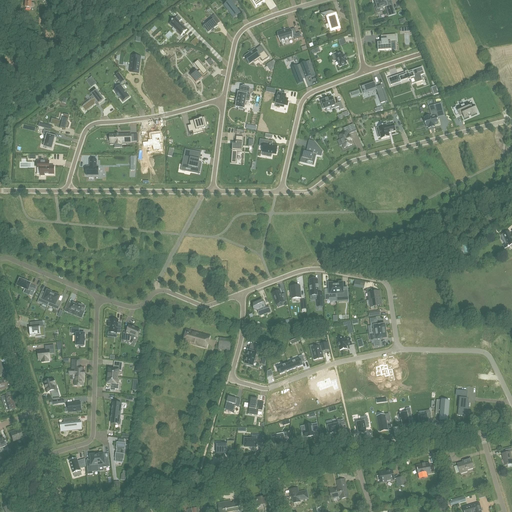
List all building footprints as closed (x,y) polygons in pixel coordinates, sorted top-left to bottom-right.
[(35,3),(32,3),(32,0),(26,0),(26,8),(32,8),(32,7),(35,7),(35,3)] [(224,5),(223,5),(233,18),(240,13),(230,0),(224,5)] [(374,0),(375,1),(374,1),(376,7),(377,7),(378,10),(386,7),(388,15),(395,13),(391,1),(390,1),(389,0),(374,0)] [(328,13),(321,15),(326,18),(331,32),(337,30),(336,28),(340,26),(336,15),(336,14),(331,12),(328,13)] [(213,19),(203,27),(204,28),(204,29),(205,29),(208,33),(212,31),(215,29),(214,29),(218,26),(217,24),(220,22),(215,15),(211,17),(213,19)] [(178,16),(169,24),(173,28),(177,31),(176,32),(181,36),(183,34),(184,34),(185,33),(184,33),(187,30),(183,25),(182,26),(179,22),(182,19),(178,16)] [(289,23),(277,27),(279,33),(282,31),(283,33),(292,31),(293,33),(300,31),(298,27),(293,29),(292,26),(290,26),(289,23)] [(378,53),(378,51),(391,50),(391,42),(396,42),(396,35),(381,36),(381,43),(377,43),(378,53)] [(269,57),(264,51),(258,55),(255,50),(245,57),(249,63),(253,60),(255,62),(260,59),(263,62),(269,57)] [(336,57),(335,57),(336,61),(337,60),(339,65),(338,65),(339,66),(340,67),(346,65),(345,62),(347,61),(344,56),(343,57),(342,54),(335,56),(336,57)] [(139,73),(141,57),(136,56),(136,58),(131,57),(130,72),(139,73)] [(199,79),(202,77),(199,74),(201,73),(203,75),(208,72),(198,60),(194,64),(200,71),(198,72),(197,71),(192,75),(194,76),(192,78),(196,83),(199,80),(199,79)] [(306,64),(288,74),(297,90),(302,87),(301,83),(303,82),(304,83),(313,78),(306,64)] [(408,70),(399,73),(401,79),(414,74),(416,79),(422,76),(421,72),(425,71),(422,64),(408,69),(408,70)] [(125,81),(119,72),(115,76),(117,79),(118,78),(119,80),(118,81),(121,84),(125,81)] [(88,80),(93,86),(97,84),(91,77),(88,80)] [(169,82),(150,85),(151,93),(155,92),(155,93),(156,97),(157,96),(171,93),(169,82),(170,82),(170,81),(169,82)] [(374,83),(362,87),(363,90),(362,90),(363,91),(364,94),(376,90),(377,89),(376,87),(374,83)] [(381,85),(376,87),(377,89),(376,90),(381,103),(387,101),(381,85)] [(115,88),(116,94),(117,93),(118,98),(117,98),(118,103),(126,102),(124,87),(115,88)] [(249,101),(250,95),(247,95),(247,92),(249,92),(250,88),(243,87),(242,91),(243,91),(242,94),(240,93),(239,93),(238,98),(237,98),(237,99),(237,101),(237,102),(236,107),(240,108),(239,109),(243,109),(243,108),(244,108),(245,101),(245,100),(249,101)] [(92,98),(82,106),(86,111),(96,103),(94,101),(96,100),(98,102),(103,98),(97,90),(92,94),(94,97),(92,99),(92,98)] [(287,102),(288,100),(287,99),(285,99),(285,98),(286,95),(278,94),(276,104),(280,105),(280,107),(284,108),(284,106),(287,107),(288,103),(287,102)] [(321,102),(322,105),(321,106),(323,109),(324,109),(324,110),(331,107),(332,110),(339,107),(340,111),(344,109),(341,102),(338,104),(335,105),(332,98),(328,100),(328,99),(325,100),(325,101),(321,102)] [(456,107),(453,108),(455,114),(458,113),(459,114),(462,113),(464,117),(476,112),(474,106),(471,107),(471,106),(470,107),(468,103),(464,105),(461,106),(457,108),(456,107)] [(436,118),(436,115),(438,115),(437,113),(442,111),(443,113),(443,111),(442,111),(441,108),(442,108),(441,104),(434,106),(435,111),(432,111),(434,116),(431,117),(430,116),(425,118),(425,119),(424,119),(425,122),(425,123),(425,124),(426,127),(428,127),(428,128),(429,128),(434,127),(434,125),(438,124),(437,121),(438,121),(437,119),(436,118)] [(50,117),(49,121),(59,125),(58,127),(63,128),(64,126),(66,127),(68,122),(66,122),(68,115),(63,113),(61,120),(50,117)] [(196,129),(208,126),(205,116),(199,117),(199,118),(198,119),(197,118),(190,120),(192,127),(196,126),(196,129)] [(387,131),(390,130),(389,126),(385,127),(385,125),(377,127),(378,130),(370,132),(372,139),(379,138),(380,139),(388,137),(387,131)] [(339,136),(344,148),(352,145),(350,141),(352,140),(351,139),(351,140),(350,137),(350,136),(348,137),(347,133),(350,132),(348,127),(343,129),(345,134),(339,136)] [(48,135),(45,147),(52,149),(56,137),(50,135),(52,132),(46,130),(44,134),(48,135)] [(131,142),(131,135),(130,135),(130,134),(119,135),(119,134),(119,135),(117,135),(117,134),(117,135),(110,135),(110,143),(115,143),(115,145),(121,145),(121,143),(126,143),(126,142),(131,142)] [(148,142),(143,143),(143,147),(153,146),(154,151),(162,150),(161,145),(160,145),(160,141),(162,141),(161,134),(155,135),(151,135),(152,138),(152,140),(148,140),(148,142)] [(242,152),(242,148),(243,137),(236,136),(236,137),(236,144),(232,144),(231,164),(237,164),(236,164),(237,155),(236,155),(237,151),(242,152)] [(276,155),(277,146),(273,145),(272,145),(272,143),(272,142),(260,140),(259,146),(263,147),(262,152),(263,152),(267,153),(267,157),(271,157),(272,154),(276,155)] [(303,150),(300,163),(301,163),(301,162),(306,163),(306,164),(307,164),(308,161),(313,162),(315,154),(321,156),(321,157),(323,152),(316,144),(315,150),(309,148),(308,153),(303,152),(304,151),(303,150)] [(37,163),(37,167),(38,167),(38,176),(47,176),(47,171),(48,171),(50,173),(52,173),(52,160),(45,160),(45,163),(37,163)] [(179,170),(179,179),(192,179),(192,176),(195,176),(195,170),(202,170),(202,160),(196,160),(196,161),(188,161),(188,164),(185,164),(185,170),(179,170)] [(85,168),(85,176),(97,176),(97,168),(96,168),(96,161),(89,161),(89,166),(89,168),(85,168)] [(511,234),(511,235),(509,231),(502,234),(507,243),(503,245),(504,249),(511,245),(511,234)] [(19,280),(20,280),(19,281),(18,280),(17,284),(18,284),(17,285),(17,286),(28,290),(28,291),(28,290),(31,291),(29,295),(33,297),(35,290),(32,288),(32,289),(29,288),(31,284),(30,284),(27,282),(24,281),(20,279),(19,280)] [(309,281),(309,283),(310,294),(310,296),(316,296),(317,307),(323,307),(322,293),(318,293),(318,288),(318,285),(317,280),(309,281)] [(337,298),(336,284),(332,284),(332,283),(329,284),(329,291),(325,292),(325,301),(330,300),(330,299),(337,298)] [(348,298),(348,289),(343,290),(343,283),(339,283),(339,284),(336,284),(337,298),(348,298)] [(300,287),(291,287),(291,299),(300,299),(300,287)] [(381,299),(380,292),(373,293),(372,289),(367,290),(367,294),(368,294),(369,300),(381,299)] [(44,297),(40,295),(37,303),(42,305),(42,303),(48,306),(53,294),(51,293),(51,292),(47,291),(44,297)] [(276,305),(284,302),(284,301),(286,300),(285,293),(284,294),(283,294),(283,295),(281,296),(280,291),(272,294),(276,305)] [(56,295),(53,294),(48,306),(59,310),(61,304),(57,302),(60,296),(56,294),(56,295)] [(420,302),(419,297),(420,296),(403,297),(404,304),(412,303),(412,307),(419,306),(419,303),(421,303),(420,302)] [(382,306),(381,299),(369,300),(370,307),(382,306)] [(265,307),(262,300),(253,303),(253,310),(254,310),(254,309),(257,308),(259,314),(263,313),(264,315),(270,312),(269,308),(265,307)] [(73,304),(71,310),(79,314),(79,316),(82,317),(85,311),(83,311),(85,307),(78,303),(77,305),(73,304)] [(406,316),(405,316),(405,321),(411,321),(411,323),(415,323),(414,321),(420,321),(419,310),(413,310),(413,313),(406,314),(406,316)] [(385,328),(385,324),(381,325),(380,324),(378,325),(377,318),(370,319),(371,324),(372,324),(372,326),(373,333),(386,331),(386,328),(385,328)] [(116,320),(110,320),(110,323),(109,323),(108,327),(109,327),(109,333),(117,333),(120,333),(121,324),(118,323),(118,322),(116,321),(116,320)] [(37,331),(31,333),(33,341),(39,339),(39,340),(44,339),(41,330),(44,329),(43,324),(35,326),(37,331)] [(123,332),(122,341),(126,341),(132,343),(133,340),(130,338),(131,335),(137,337),(138,334),(139,335),(139,334),(138,333),(140,331),(135,329),(135,328),(132,327),(129,326),(128,329),(127,329),(127,330),(126,333),(123,332)] [(426,335),(425,330),(425,329),(424,326),(414,327),(414,330),(413,330),(411,331),(408,331),(409,335),(408,335),(409,337),(410,336),(415,336),(415,339),(425,339),(424,335),(426,335)] [(449,336),(455,336),(455,342),(460,342),(460,343),(462,343),(463,343),(463,342),(470,342),(470,337),(468,337),(466,337),(466,333),(457,333),(457,328),(449,328),(449,336)] [(79,329),(71,329),(71,334),(76,334),(76,345),(76,346),(80,346),(80,347),(83,347),(83,346),(84,346),(84,345),(84,341),(85,341),(84,341),(84,339),(85,339),(85,338),(85,334),(84,334),(79,334),(79,329)] [(207,349),(211,337),(187,330),(184,342),(207,349)] [(387,338),(386,334),(387,334),(386,331),(373,333),(374,340),(375,342),(373,343),(374,347),(381,346),(380,342),(380,340),(383,340),(383,339),(387,338)] [(230,351),(232,340),(220,339),(219,349),(230,351)] [(339,346),(338,346),(338,349),(340,348),(340,351),(343,350),(343,351),(346,350),(346,349),(347,349),(346,348),(348,347),(349,348),(352,347),(351,341),(345,342),(345,341),(338,342),(339,346)] [(317,348),(312,349),(314,360),(323,358),(322,351),(326,350),(324,344),(321,345),(321,343),(316,345),(317,348)] [(45,351),(38,352),(39,360),(42,360),(43,362),(48,361),(48,359),(50,359),(49,349),(54,348),(54,345),(45,346),(45,351)] [(259,355),(261,347),(255,345),(253,352),(249,351),(249,350),(248,350),(248,351),(247,356),(246,358),(245,363),(244,364),(245,364),(247,364),(246,365),(251,366),(251,365),(253,366),(253,365),(254,361),(255,361),(256,358),(255,357),(256,355),(259,355)] [(300,359),(289,363),(291,370),(296,368),(296,369),(298,368),(303,366),(301,363),(305,362),(303,356),(299,357),(300,359)] [(76,385),(83,385),(83,381),(83,376),(84,376),(84,370),(84,369),(78,369),(79,366),(74,366),(74,361),(71,360),(71,369),(70,369),(70,374),(76,374),(76,379),(76,385)] [(412,361),(396,361),(397,374),(413,373),(412,361)] [(422,361),(422,374),(428,374),(428,378),(435,378),(435,371),(431,371),(431,370),(432,370),(432,367),(432,366),(431,366),(431,361),(422,361)] [(446,367),(446,374),(458,375),(458,376),(459,362),(452,362),(452,367),(446,367)] [(459,362),(458,376),(465,377),(465,375),(470,375),(471,369),(465,368),(466,363),(459,362)] [(118,377),(118,371),(121,371),(122,363),(120,363),(119,366),(114,365),(114,369),(109,369),(109,372),(108,372),(108,376),(118,377)] [(289,363),(277,367),(279,372),(280,374),(285,373),(287,372),(291,370),(289,363)] [(377,372),(376,372),(377,376),(385,374),(385,377),(389,376),(393,375),(392,369),(388,370),(387,365),(384,366),(383,365),(379,366),(380,366),(376,367),(377,372)] [(359,370),(355,371),(357,381),(358,384),(372,381),(371,376),(368,377),(368,373),(363,374),(362,369),(359,370)] [(349,377),(341,379),(343,389),(351,387),(350,382),(357,381),(355,371),(351,372),(348,373),(348,374),(349,377)] [(117,384),(118,377),(108,376),(107,380),(107,384),(111,384),(111,389),(111,391),(115,391),(115,389),(118,390),(119,385),(117,384)] [(317,384),(316,384),(317,388),(318,387),(320,391),(324,390),(332,386),(334,391),(338,389),(336,379),(331,381),(330,379),(330,378),(324,380),(322,381),(316,383),(317,384)] [(51,392),(52,397),(59,396),(58,393),(55,393),(54,391),(55,390),(54,385),(56,385),(54,379),(52,380),(44,382),(45,385),(46,388),(48,393),(51,392)] [(2,380),(0,380),(0,390),(9,387),(7,380),(3,381),(2,380)] [(307,386),(293,392),(297,401),(310,396),(313,404),(315,403),(317,402),(314,393),(310,394),(308,390),(307,386)] [(10,397),(9,395),(3,397),(4,399),(5,399),(9,411),(16,409),(12,397),(10,397)] [(229,396),(228,396),(225,409),(225,408),(234,411),(234,414),(235,406),(239,407),(239,408),(239,405),(236,404),(236,399),(228,397),(229,396)] [(460,398),(459,409),(463,409),(462,415),(467,416),(468,404),(467,404),(468,399),(466,399),(466,396),(461,396),(461,398),(460,398)] [(282,397),(271,402),(274,409),(274,410),(285,405),(286,408),(291,406),(289,401),(284,403),(283,398),(282,397)] [(251,398),(248,414),(257,416),(258,410),(262,411),(264,403),(263,403),(257,402),(258,399),(251,398)] [(437,400),(435,414),(436,414),(436,408),(440,408),(440,415),(439,421),(447,422),(448,422),(449,402),(449,404),(441,404),(441,401),(437,400)] [(80,402),(68,404),(69,412),(81,411),(80,402)] [(113,409),(113,413),(121,414),(122,404),(114,403),(113,407),(112,407),(112,409),(113,409)] [(401,415),(399,415),(400,421),(402,420),(403,425),(403,426),(406,425),(409,424),(408,419),(409,418),(412,417),(410,408),(406,409),(406,413),(400,414),(401,415)] [(426,414),(419,416),(421,427),(428,426),(428,421),(427,420),(431,419),(430,410),(425,411),(426,414)] [(121,414),(113,413),(112,416),(111,416),(111,418),(112,418),(111,424),(120,425),(121,420),(120,420),(121,414)] [(384,415),(377,417),(379,430),(387,428),(386,421),(390,421),(389,414),(384,415)] [(362,420),(356,421),(358,433),(362,432),(362,433),(366,432),(365,428),(365,427),(366,427),(366,426),(369,425),(367,416),(361,417),(362,420)] [(72,418),(63,419),(64,423),(60,424),(61,430),(82,428),(81,421),(73,422),(72,418)] [(329,433),(329,434),(334,433),(334,432),(340,430),(339,426),(342,425),(342,426),(345,425),(344,419),(337,421),(338,424),(328,426),(328,429),(327,429),(328,433),(329,433)] [(317,424),(305,426),(306,431),(304,432),(305,437),(307,436),(307,437),(313,436),(312,428),(318,427),(317,424)] [(15,431),(10,433),(13,442),(21,439),(22,442),(27,440),(25,434),(21,435),(19,430),(15,432),(15,431)] [(270,441),(270,445),(271,445),(271,446),(282,446),(282,443),(285,443),(285,436),(275,436),(275,440),(271,440),(271,441),(270,441)] [(257,440),(245,440),(245,448),(257,448),(257,440)] [(233,451),(235,441),(227,441),(227,444),(221,444),(221,443),(216,443),(216,454),(215,454),(223,454),(223,453),(227,453),(227,451),(233,451)] [(126,443),(117,442),(116,448),(117,448),(116,454),(115,454),(115,459),(119,459),(118,462),(123,463),(123,460),(124,460),(124,455),(125,449),(126,443)] [(511,458),(511,452),(511,451),(511,448),(506,450),(506,453),(503,454),(505,465),(511,463),(511,458)] [(97,455),(98,468),(110,467),(109,460),(104,461),(104,454),(100,454),(100,455),(97,455)] [(87,463),(88,475),(93,474),(92,469),(98,468),(97,455),(95,455),(94,455),(90,455),(91,462),(87,463)] [(445,458),(446,461),(446,462),(444,462),(445,467),(447,467),(448,467),(454,466),(452,460),(451,457),(445,458)] [(72,460),(69,461),(73,473),(76,472),(76,473),(77,472),(81,471),(80,469),(86,467),(85,459),(80,461),(80,462),(78,462),(77,459),(77,458),(74,460),(73,459),(72,460)] [(467,470),(474,468),(471,458),(463,460),(463,463),(458,464),(461,473),(468,471),(467,470)] [(435,472),(434,464),(430,465),(429,463),(417,465),(418,475),(435,472)] [(386,473),(386,472),(380,473),(381,475),(378,476),(378,480),(382,480),(382,483),(391,481),(391,480),(394,479),(392,471),(386,473)] [(398,487),(407,485),(405,477),(396,478),(398,487)] [(341,499),(349,497),(345,479),(337,481),(339,488),(330,490),(331,498),(340,496),(341,499)] [(300,501),(309,499),(307,491),(297,493),(296,489),(289,490),(291,497),(292,496),(294,503),(301,502),(300,501)] [(266,511),(271,511),(268,494),(264,495),(264,497),(255,499),(256,506),(264,504),(266,511)] [(5,503),(7,507),(4,508),(5,511),(14,511),(10,505),(8,501),(5,503)] [(225,503),(218,504),(219,511),(229,511),(235,511),(241,510),(239,501),(235,502),(235,503),(231,504),(230,501),(225,503)] [(481,511),(480,508),(481,508),(480,503),(463,508),(464,511),(481,511)]
